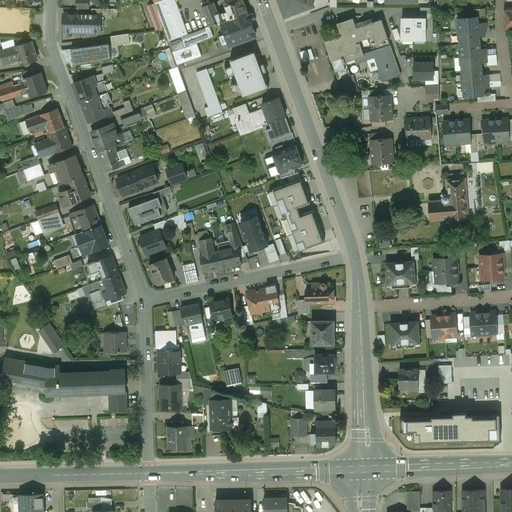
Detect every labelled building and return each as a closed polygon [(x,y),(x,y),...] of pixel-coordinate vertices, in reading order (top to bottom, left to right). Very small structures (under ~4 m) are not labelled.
[(88,0),(77,0),(77,9),(89,9),(88,0)] [(178,0),(177,0),(163,0),(154,3),(168,42),(188,34),(180,13),(181,10),(178,8),(177,4),(178,0)] [(241,0),(227,0),(228,0),(223,2),(227,11),(230,19),(247,13),(241,0)] [(417,0),(278,0),(285,17),(315,6),(312,0),(386,0),(387,2),(418,2),(417,0)] [(213,3),(202,7),(209,26),(209,27),(220,23),(223,22),(220,14),(218,15),(213,3)] [(485,9),(467,10),(468,18),(478,17),(478,18),(486,17),(485,9)] [(227,11),(220,14),(223,22),(230,19),(227,11)] [(247,13),(230,19),(232,24),(236,37),(253,30),(247,13)] [(91,15),(64,14),(63,32),(79,32),(80,34),(85,34),(86,33),(94,33),(100,32),(101,16),(101,15),(91,15)] [(468,18),(458,19),(458,25),(457,25),(458,32),(484,30),(485,30),(487,30),(486,23),(478,24),(478,18),(478,17),(468,18)] [(372,19),(355,24),(353,19),(337,24),(340,32),(333,34),(335,39),(325,42),(332,62),(344,58),(353,55),(363,52),(359,41),(369,38),(369,37),(374,35),(378,47),(389,43),(382,20),(373,22),(372,19)] [(414,19),(402,19),(402,39),(414,39),(414,19)] [(426,19),(414,19),(414,39),(426,39),(426,19)] [(220,23),(209,27),(213,37),(222,34),(220,28),(222,27),(220,23)] [(188,34),(168,42),(171,48),(172,52),(185,48),(213,37),(209,27),(209,26),(188,34)] [(400,39),(397,29),(392,30),(395,41),(400,39)] [(484,30),(458,32),(458,39),(459,39),(460,45),(480,43),(479,37),(485,36),(485,30),(484,30)] [(128,34),(111,36),(112,45),(130,43),(128,34)] [(31,41),(16,46),(17,47),(4,51),(5,54),(7,62),(20,59),(22,64),(37,60),(31,41)] [(480,43),(460,45),(460,51),(459,51),(460,58),(486,56),(486,49),(480,50),(480,43)] [(109,44),(71,49),(74,65),(81,64),(91,63),(99,62),(111,58),(109,44)] [(400,76),(390,46),(364,55),(363,52),(353,55),(357,64),(374,58),(379,70),(374,72),(373,74),(374,79),(376,80),(381,78),(382,82),(400,76)] [(166,49),(165,50),(172,69),(178,67),(172,52),(171,48),(166,49)] [(301,52),(304,62),(315,58),(312,48),(301,52)] [(255,51),(230,60),(232,66),(230,67),(233,75),(236,74),(239,83),(236,84),(239,92),(242,91),(244,97),(269,88),(264,73),(267,72),(264,64),(261,65),(255,51)] [(486,56),(460,58),(460,65),(461,65),(462,70),(482,69),(481,63),(487,62),(486,56)] [(344,58),(332,62),(338,80),(349,76),(345,63),(346,63),(344,58)] [(433,63),(414,63),(414,79),(433,79),(433,63)] [(105,67),(99,68),(101,75),(113,72),(112,65),(105,67)] [(182,78),(178,67),(172,69),(170,70),(174,81),(176,80),(182,78)] [(34,69),(23,72),(24,78),(36,74),(34,69)] [(208,69),(196,73),(209,108),(205,110),(209,119),(224,113),(208,69)] [(482,69),(462,70),(462,76),(461,76),(462,83),(488,81),(488,75),(482,75),(482,69)] [(24,78),(25,82),(28,93),(30,98),(47,92),(41,73),(36,74),(24,78)] [(93,75),(73,82),(81,103),(106,93),(102,81),(96,84),(93,75)] [(182,78),(176,80),(181,93),(186,91),(182,78)] [(488,81),(462,83),(462,90),(463,90),(464,97),(478,96),(484,95),(483,88),(489,88),(488,81)] [(12,82),(0,85),(0,91),(3,101),(11,98),(15,97),(12,86),(14,86),(12,82)] [(14,86),(12,86),(15,97),(28,93),(25,82),(14,86)] [(439,85),(425,86),(426,102),(435,101),(435,100),(439,99),(439,85)] [(181,93),(179,94),(183,106),(191,103),(187,92),(186,91),(181,93)] [(106,93),(81,103),(88,122),(111,113),(107,102),(109,101),(106,93)] [(370,96),(369,96),(370,109),(391,107),(391,102),(391,95),(384,95),(370,96)] [(278,98),(262,104),(264,109),(268,119),(269,123),(285,117),(278,98)] [(13,100),(4,103),(5,109),(15,106),(13,100)] [(36,111),(33,102),(5,110),(8,119),(36,111)] [(191,103),(183,106),(188,119),(195,116),(191,103)] [(148,113),(155,111),(153,104),(146,107),(148,113)] [(244,104),(234,108),(238,119),(248,115),(244,104)] [(57,107),(41,113),(41,114),(46,127),(49,133),(64,127),(57,107)] [(391,107),(370,109),(371,121),(386,120),(393,120),(392,112),(391,112),(391,107)] [(436,110),(438,116),(451,113),(450,107),(436,110)] [(126,108),(115,111),(117,118),(121,116),(128,114),(126,108)] [(248,115),(238,119),(243,133),(263,125),(262,121),(268,119),(264,109),(248,115)] [(128,114),(121,116),(125,125),(141,118),(138,110),(128,114)] [(41,114),(26,119),(31,133),(46,127),(41,114)] [(436,116),(430,117),(432,138),(432,144),(439,144),(436,116)] [(291,133),(285,117),(269,123),(271,128),(266,130),(270,141),(291,133)] [(430,117),(423,117),(423,118),(418,118),(420,139),(432,138),(430,117)] [(413,118),(405,119),(407,140),(420,139),(418,118),(413,119),(413,118)] [(507,119),(499,120),(499,118),(495,119),(497,142),(504,141),(504,140),(509,140),(508,132),(508,120),(507,119)] [(31,133),(26,119),(22,121),(27,135),(31,133)] [(492,120),(482,121),(483,134),(484,134),(485,143),(497,142),(495,119),(492,119),(492,120)] [(469,120),(456,121),(458,143),(466,143),(466,141),(471,141),(469,120)] [(456,121),(443,122),(445,143),(450,143),(450,144),(458,143),(456,121)] [(108,126),(92,132),(99,152),(115,146),(123,143),(119,134),(118,135),(114,125),(108,127),(108,126)] [(64,127),(49,133),(50,138),(55,149),(55,151),(71,145),(64,127)] [(50,138),(37,143),(41,154),(55,149),(50,138)] [(371,139),(370,140),(371,152),(393,150),(392,145),(393,145),(392,138),(385,138),(371,139)] [(115,146),(99,152),(106,172),(126,164),(124,159),(120,160),(115,146)] [(296,146),(273,154),(280,173),(290,170),(298,167),(301,167),(303,165),(303,163),(301,161),(296,146)] [(393,150),(371,152),(372,164),(394,163),(394,155),(393,155),(393,150)] [(37,155),(20,161),(24,170),(40,164),(37,155)] [(75,156),(51,165),(50,167),(51,173),(58,170),(63,184),(66,182),(83,176),(75,156)] [(405,156),(397,156),(398,168),(405,168),(405,156)] [(40,164),(24,170),(28,181),(28,182),(45,175),(40,164)] [(182,165),(167,171),(172,184),(187,178),(182,165)] [(137,171),(117,179),(123,196),(144,188),(144,187),(158,181),(158,180),(159,178),(158,174),(152,173),(150,166),(137,171)] [(192,177),(198,174),(196,168),(189,170),(192,177)] [(24,170),(18,172),(22,184),(28,181),(24,170)] [(290,170),(280,173),(282,178),(291,175),(290,170)] [(369,170),(355,172),(359,198),(372,197),(369,170)] [(83,176),(66,182),(69,190),(60,194),(64,206),(90,196),(83,176)] [(442,200),(429,202),(431,220),(468,217),(467,198),(465,178),(447,180),(448,194),(445,195),(443,193),(440,196),(442,197),(442,200)] [(297,207),(309,203),(301,180),(274,190),(283,218),(287,216),(299,250),(323,241),(312,212),(301,216),(297,207)] [(38,185),(41,192),(48,189),(45,182),(38,185)] [(156,191),(145,195),(147,201),(158,197),(156,191)] [(147,201),(129,208),(135,225),(152,219),(160,216),(160,215),(158,209),(160,208),(159,207),(161,206),(158,197),(147,201)] [(474,198),(467,198),(468,217),(476,216),(474,198)] [(94,205),(69,214),(77,234),(101,225),(94,205)] [(53,207),(36,213),(39,220),(55,214),(53,207)] [(257,208),(238,215),(251,252),(270,245),(257,208)] [(55,214),(39,220),(41,228),(50,225),(52,229),(64,225),(59,212),(55,214)] [(164,214),(160,215),(160,216),(152,219),(154,224),(166,220),(164,214)] [(184,214),(166,220),(168,227),(185,221),(184,214)] [(234,223),(226,225),(230,244),(233,243),(241,241),(234,223)] [(101,225),(77,234),(81,245),(78,247),(81,255),(109,245),(101,225)] [(160,230),(140,237),(146,255),(167,247),(160,230)] [(281,254),(286,252),(281,233),(276,235),(281,254)] [(211,238),(199,240),(203,255),(214,252),(211,238)] [(241,264),(237,246),(219,250),(219,251),(223,268),(241,264)] [(203,255),(200,256),(204,273),(223,268),(219,251),(214,252),(203,255)] [(502,254),(480,256),(481,268),(504,266),(503,259),(502,259),(502,254)] [(70,255),(54,261),(57,269),(73,263),(70,255)] [(112,255),(88,264),(91,274),(100,270),(103,279),(119,273),(112,255)] [(456,256),(442,257),(442,258),(434,259),(435,271),(458,269),(458,266),(456,266),(456,256)] [(167,259),(150,265),(154,277),(153,279),(155,283),(157,284),(161,283),(164,281),(174,279),(170,268),(172,267),(171,264),(169,265),(167,259)] [(413,262),(386,264),(388,284),(391,284),(392,288),(411,287),(411,283),(415,282),(413,262)] [(185,265),(188,282),(199,280),(196,263),(185,265)] [(504,266),(481,268),(482,280),(490,279),(490,280),(504,280),(503,269),(504,269),(504,266)] [(458,269),(435,271),(436,283),(444,283),(444,284),(458,283),(457,273),(458,273),(458,269)] [(103,279),(103,280),(87,286),(90,294),(96,309),(121,300),(120,296),(126,293),(119,273),(103,279)] [(266,286),(267,289),(270,302),(272,313),(282,311),(277,283),(266,286)] [(327,283),(311,283),(312,300),(312,304),(334,303),(334,302),(336,300),(336,296),(334,295),(334,286),(327,286),(327,283)] [(451,286),(436,288),(437,295),(452,294),(451,286)] [(267,289),(246,293),(248,300),(249,300),(250,302),(248,303),(249,305),(251,314),(262,312),(261,306),(268,305),(270,302),(267,289)] [(229,298),(210,301),(211,306),(214,319),(214,320),(233,316),(229,298)] [(312,300),(297,300),(299,315),(306,313),(310,313),(309,304),(312,304),(312,300)] [(200,304),(181,307),(184,323),(185,324),(190,323),(192,336),(205,334),(200,304)] [(251,314),(249,305),(241,307),(245,323),(253,321),(251,314)] [(211,306),(204,308),(209,329),(216,328),(214,320),(214,319),(211,306)] [(495,312),(486,312),(486,311),(479,312),(479,313),(470,314),(471,328),(472,334),(477,334),(477,335),(491,334),(491,333),(497,333),(495,312)] [(440,316),(431,316),(432,320),(433,337),(438,337),(438,338),(445,337),(443,314),(440,315),(440,316)] [(451,314),(443,314),(445,337),(457,336),(456,315),(451,315),(451,314)] [(470,316),(463,317),(464,328),(471,328),(470,316)] [(334,321),(312,321),(312,344),(334,344),(334,321)] [(417,322),(391,324),(392,344),(396,344),(396,348),(415,347),(415,343),(419,342),(417,322)] [(65,346),(50,323),(39,331),(54,353),(65,346)] [(162,348),(162,352),(168,352),(168,350),(179,350),(179,346),(176,346),(176,331),(157,332),(157,348),(162,348)] [(126,332),(107,332),(107,344),(105,344),(105,351),(110,351),(126,351),(126,332)] [(189,335),(182,336),(183,344),(190,343),(189,335)] [(288,350),(289,358),(305,357),(305,349),(288,350)] [(179,350),(168,350),(168,352),(162,352),(159,352),(160,373),(175,373),(180,372),(179,350)] [(334,354),(315,355),(315,363),(311,364),(311,372),(335,372),(334,354)] [(112,370),(112,372),(60,373),(59,366),(52,367),(7,358),(3,378),(48,388),(48,395),(61,395),(61,393),(110,392),(111,411),(126,411),(125,392),(127,392),(126,370),(112,370)] [(438,366),(438,383),(451,383),(451,366),(438,366)] [(225,371),(227,386),(242,383),(239,368),(225,371)] [(418,370),(399,370),(399,388),(409,388),(409,392),(418,392),(418,370)] [(191,378),(176,379),(176,386),(181,385),(182,391),(193,390),(191,378)] [(176,386),(160,386),(161,408),(182,407),(182,391),(181,385),(176,386)] [(211,389),(202,387),(203,405),(211,405),(211,401),(212,401),(211,397),(211,389)] [(335,390),(315,390),(315,409),(335,409),(335,390)] [(212,401),(211,401),(211,405),(212,429),(231,428),(231,418),(230,400),(221,401),(212,401)] [(473,441),(500,440),(500,415),(467,416),(467,413),(453,413),(453,416),(400,417),(400,433),(414,432),(414,442),(441,442),(441,440),(447,440),(447,443),(467,442),(467,439),(473,439),(473,441)] [(203,415),(193,415),(193,427),(195,427),(204,427),(203,415)] [(238,417),(231,418),(231,428),(239,428),(238,417)] [(306,417),(291,418),(292,436),(307,435),(306,417)] [(182,420),(171,421),(172,426),(168,426),(169,448),(191,448),(191,440),(195,440),(195,427),(193,427),(186,428),(186,425),(182,425),(182,420)] [(336,426),(317,426),(317,446),(329,446),(329,442),(336,443),(336,426)] [(511,488),(502,489),(502,510),(511,509),(511,488)] [(318,490),(314,493),(321,506),(326,503),(318,490)] [(484,511),(484,490),(463,490),(463,511),(484,511)] [(450,491),(434,491),(434,508),(434,511),(450,511),(450,491)] [(44,492),(19,493),(19,503),(44,502),(44,492)] [(420,508),(420,492),(407,492),(407,511),(420,510),(420,508)] [(287,498),(264,499),(264,511),(292,511),(293,507),(292,504),(287,503),(287,498)] [(237,511),(238,500),(215,500),(215,511),(237,511)] [(251,511),(251,500),(238,500),(237,511),(251,511)] [(44,511),(44,502),(19,503),(19,511),(44,511)] [(102,502),(89,502),(89,511),(94,511),(102,511),(102,502)]
